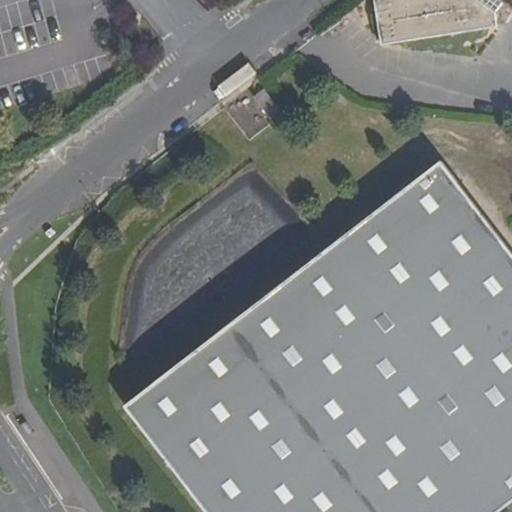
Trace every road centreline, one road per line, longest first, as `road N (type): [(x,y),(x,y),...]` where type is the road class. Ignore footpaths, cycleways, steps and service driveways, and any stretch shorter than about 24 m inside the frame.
road 1 (unclassified): [(0,234),(301,0)]
road 2 (unknown): [(363,195),(446,141),(471,141),(511,158)]
